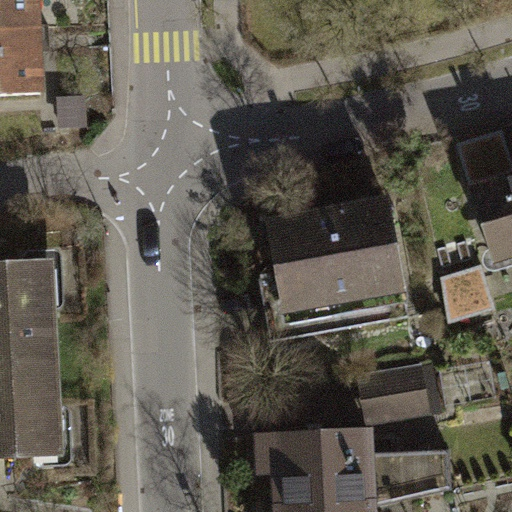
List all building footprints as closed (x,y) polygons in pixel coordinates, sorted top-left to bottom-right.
[(0,0),(0,30),(40,29),(38,0),(0,0)] [(0,96),(43,94),(40,29),(0,30),(0,96)] [(460,146),(472,185),(511,173),(511,156),(505,133),(460,146)] [(511,256),(511,179),(473,191),(495,262),(511,256)] [(411,317),(388,204),(273,227),(280,266),(275,267),(269,269),(265,272),(263,275),(262,279),(262,285),(274,344),(411,317)] [(0,461),(62,459),(53,266),(0,268),(0,461)] [(495,305),(484,268),(445,278),(449,318),(495,305)] [(435,417),(427,366),(366,375),(374,426),(435,417)] [(280,511),(410,511),(457,502),(454,460),(381,463),(380,440),(257,445),(259,488),(280,487),(280,511)]
